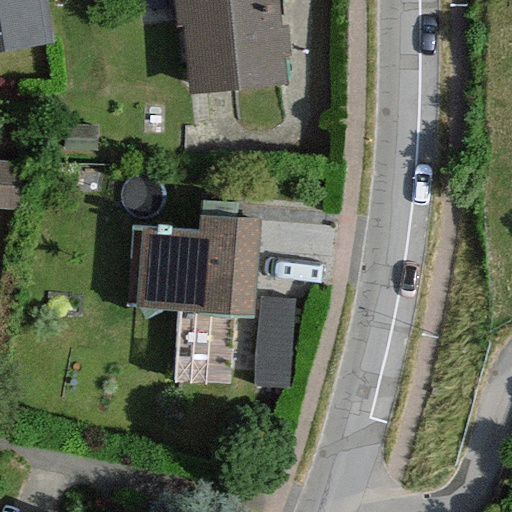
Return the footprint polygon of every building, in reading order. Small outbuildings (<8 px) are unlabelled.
[(48,0),(0,0),(0,43),(54,35),(48,0)] [(166,0),(178,97),(280,85),(269,0),(166,0)] [(0,211),(12,213),(15,161),(0,159),(0,211)] [(126,231),(121,314),(244,321),(250,219),(190,216),(189,235),(126,231)] [(262,291),(257,381),(295,383),(300,293),(262,291)]
